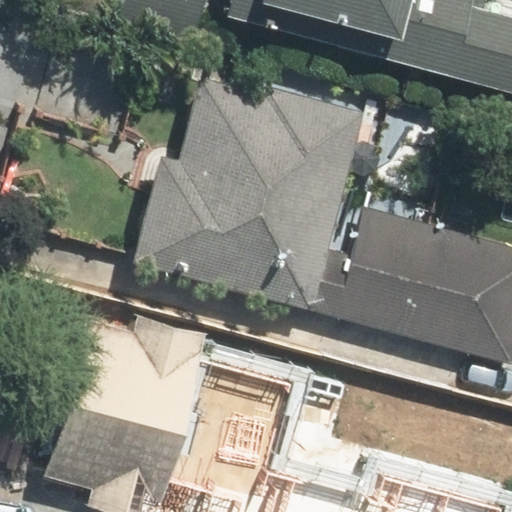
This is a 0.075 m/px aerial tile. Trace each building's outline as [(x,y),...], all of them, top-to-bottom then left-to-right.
[(197,27),(201,0),(113,0),(111,10),(197,27)] [(511,0),(260,0),(260,5),(511,63),(511,0)] [(370,102),(203,53),(148,239),(511,345),(511,237),(345,189),(370,102)] [(134,340),(95,330),(79,388),(54,381),(43,425),(65,430),(51,481),(92,492),(86,511),(200,511),(204,500),(175,492),(207,373),(231,380),(240,349),(139,321),(134,340)] [(324,365),(289,353),(268,382),(289,412),(324,401),(324,365)] [(505,477),(511,442),(511,418),(473,411),(462,468),(505,477)] [(389,511),(421,511),(423,506),(395,497),(389,511)]
